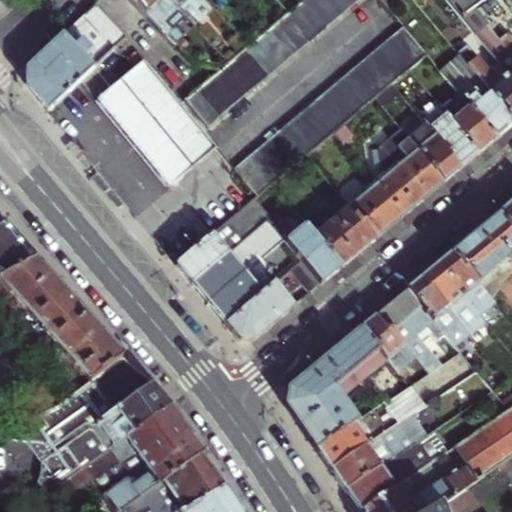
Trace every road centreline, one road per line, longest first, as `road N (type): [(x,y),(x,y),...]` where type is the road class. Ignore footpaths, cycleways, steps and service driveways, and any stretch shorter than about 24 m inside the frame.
road 1 (residential): [(222,406),(511,167)]
road 2 (primary): [(0,138),(222,406)]
